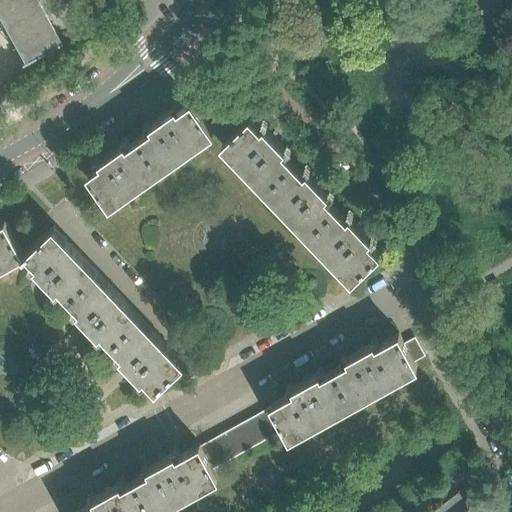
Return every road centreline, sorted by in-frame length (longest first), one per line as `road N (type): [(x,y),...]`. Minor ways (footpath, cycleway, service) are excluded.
road 1 (residential): [(0,509),(389,291),(430,298),(511,450)]
road 2 (residential): [(0,158),(128,79)]
